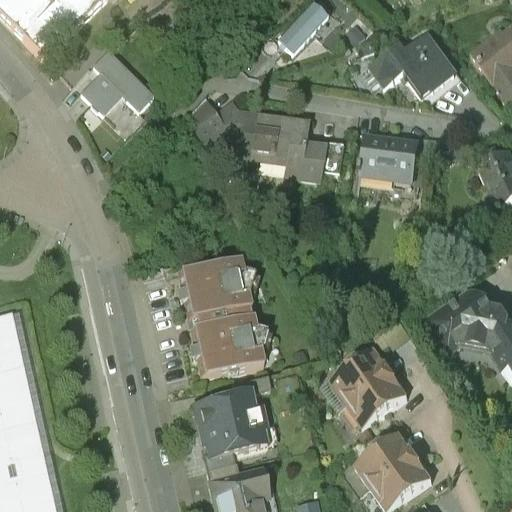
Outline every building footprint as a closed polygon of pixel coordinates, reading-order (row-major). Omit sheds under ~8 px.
[(0,0),(0,34),(46,85),(138,0),(0,0)] [(328,20),(313,5),(278,42),(293,57),(315,33),(323,25),(328,20)] [(354,23),(343,33),(353,43),(363,33),(354,23)] [(511,23),(486,42),(483,39),(467,50),(490,82),(511,67),(511,23)] [(323,25),(315,33),(319,37),(327,28),(323,25)] [(427,33),(403,50),(399,43),(366,66),(381,87),(402,73),(420,98),(452,75),(438,57),(441,54),(427,33)] [(101,122),(120,103),(136,120),(151,106),(106,60),(92,74),(99,82),(80,101),(101,122)] [(511,67),(490,82),(500,97),(511,89),(511,67)] [(213,117),(214,119),(192,132),(209,156),(210,155),(209,153),(233,138),(237,113),(231,105),(213,117)] [(323,148),(304,145),(308,125),(237,113),(233,138),(240,139),(236,160),(252,163),(252,162),(298,170),(296,181),(317,185),(317,186),(319,187),(321,172),(325,149),(323,148)] [(414,144),(364,135),(359,168),(393,174),(392,180),(409,183),(413,160),(416,144),(414,144)] [(416,137),(414,144),(416,144),(413,160),(425,162),(429,139),(416,137)] [(443,142),(429,139),(425,162),(425,164),(439,167),(443,142)] [(343,147),(324,144),(323,148),(325,149),(321,172),(338,174),(343,147)] [(508,151),(497,156),(494,151),(480,158),(482,163),(475,167),(490,197),(492,196),(497,207),(495,208),(496,210),(511,202),(511,163),(511,164),(507,154),(508,153),(508,151)] [(240,266),(213,272),(212,270),(204,272),(204,274),(177,280),(182,298),(178,299),(181,310),(184,309),(194,354),(191,355),(193,365),(197,365),(201,382),(228,376),(228,379),(237,377),(236,374),(263,368),(261,356),(266,337),(255,334),(253,322),(250,322),(248,313),(250,312),(248,301),(254,281),(242,278),(240,266)] [(506,320),(500,311),(490,308),(488,309),(479,295),(472,293),(464,298),(463,304),(453,302),(448,305),(445,305),(419,321),(430,339),(438,334),(446,348),(466,336),(488,342),(500,360),(499,366),(511,385),(511,383),(511,319),(510,321),(506,320)] [(11,323),(0,325),(0,511),(53,511),(30,409),(11,323)] [(374,349),(328,380),(344,403),(389,371),(374,349)] [(389,371),(344,403),(361,427),(406,396),(389,371)] [(267,380),(232,388),(234,399),(251,395),(251,397),(270,392),(267,380)] [(234,399),(193,408),(200,438),(204,439),(209,460),(210,462),(233,457),(259,451),(255,436),(266,433),(261,412),(253,414),(249,397),(251,397),(251,395),(234,399)] [(398,434),(353,466),(369,488),(414,457),(398,434)] [(233,457),(210,462),(209,460),(206,461),(209,475),(236,469),(233,457)] [(414,457),(369,488),(385,511),(386,511),(431,481),(414,457)] [(209,475),(207,476),(210,489),(212,488),(234,483),(233,482),(239,481),(237,469),(236,469),(209,475)] [(239,481),(233,482),(234,483),(212,488),(218,511),(263,511),(261,504),(270,502),(263,475),(239,481)]
